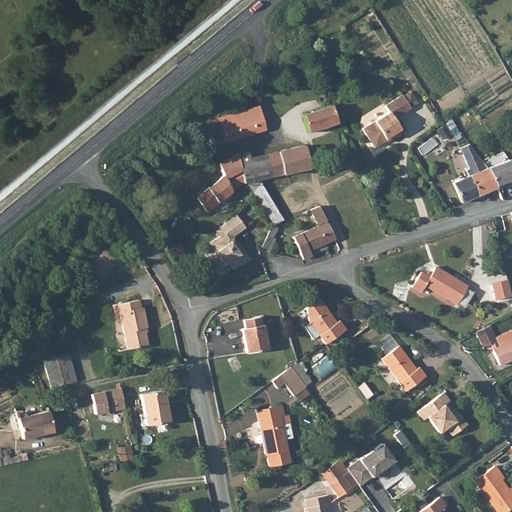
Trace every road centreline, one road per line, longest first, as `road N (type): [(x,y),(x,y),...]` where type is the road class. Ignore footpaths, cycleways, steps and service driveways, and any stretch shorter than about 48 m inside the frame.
road 1 (unclassified): [(326,263),(454,351),(511,429)]
road 2 (secondary): [(245,18),(78,158)]
road 3 (unclassified): [(182,311),(226,511)]
road 4 (unclassified): [(326,263),(511,202)]
road 5 (unclassified): [(78,158),(182,311)]
road 6 (unknown): [(269,117),(308,146),(349,256)]
road 7 (unclassified): [(182,311),(326,263)]
